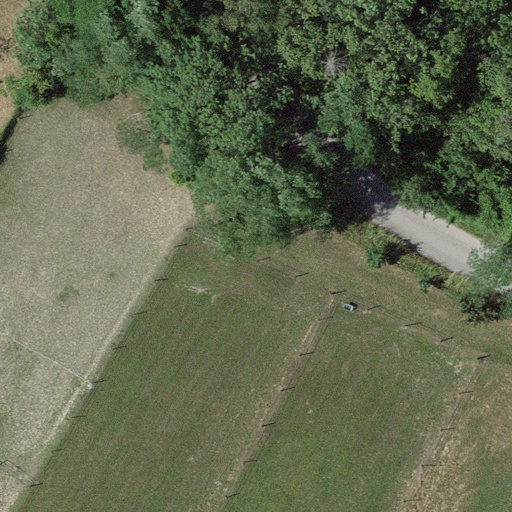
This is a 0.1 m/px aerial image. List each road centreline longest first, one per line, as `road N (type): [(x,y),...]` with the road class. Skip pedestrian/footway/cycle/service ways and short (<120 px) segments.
road 1 (unclassified): [(215,0),(285,109),(362,189),(444,244),(511,276)]
road 2 (track): [(511,343),(319,243),(204,201)]
